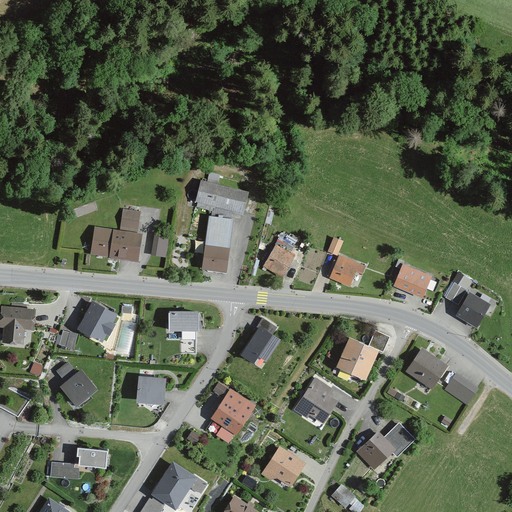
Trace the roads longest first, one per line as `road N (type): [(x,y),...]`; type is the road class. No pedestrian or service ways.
road 1 (residential): [(232,295),(227,344),(118,511)]
road 2 (tertiary): [(232,295),(0,274)]
road 3 (residential): [(307,511),(413,318)]
road 4 (tertiary): [(413,318),(232,295)]
road 5 (tertiary): [(511,387),(413,318)]
